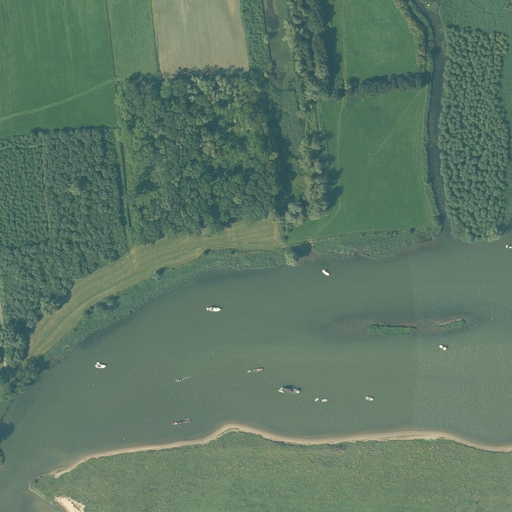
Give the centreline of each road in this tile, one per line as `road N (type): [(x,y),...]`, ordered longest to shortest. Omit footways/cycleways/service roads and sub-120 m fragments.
road 1 (track): [(9,374),(88,298),(137,270),(209,245),(284,246)]
road 2 (track): [(338,207),(338,0)]
